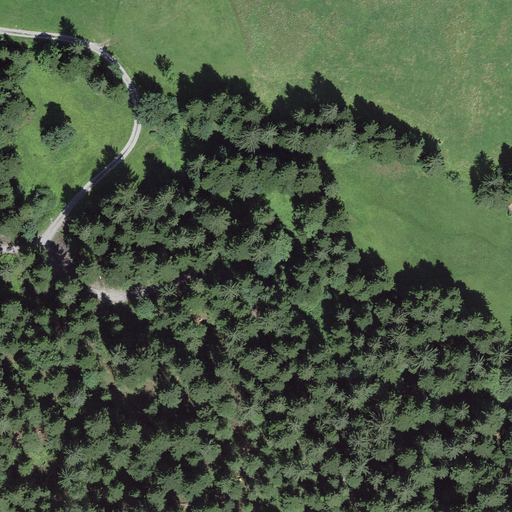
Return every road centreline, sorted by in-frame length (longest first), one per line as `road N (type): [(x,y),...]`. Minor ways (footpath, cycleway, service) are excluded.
road 1 (track): [(37,243),(63,273),(104,294),(149,292),(213,271),(255,277),(292,300),(328,350),(361,371),(425,396),(511,405)]
road 2 (track): [(0,22),(97,46),(126,75),(138,112),(125,155),(49,232),(37,243),(0,246)]
